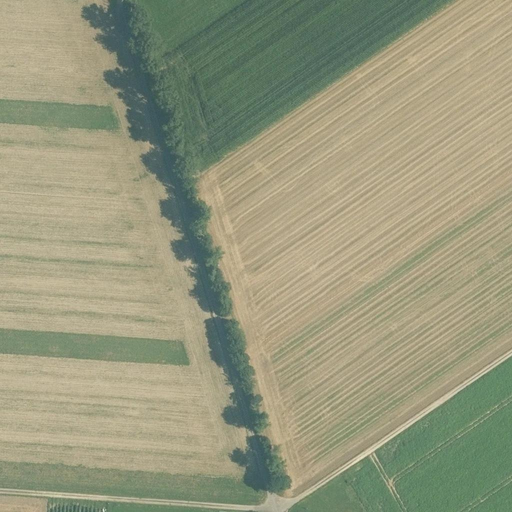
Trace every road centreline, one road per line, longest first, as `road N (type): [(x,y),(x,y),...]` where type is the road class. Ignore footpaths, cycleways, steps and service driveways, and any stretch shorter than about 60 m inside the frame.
road 1 (track): [(276,510),(118,0)]
road 2 (track): [(276,510),(511,352)]
road 3 (track): [(276,510),(0,491)]
